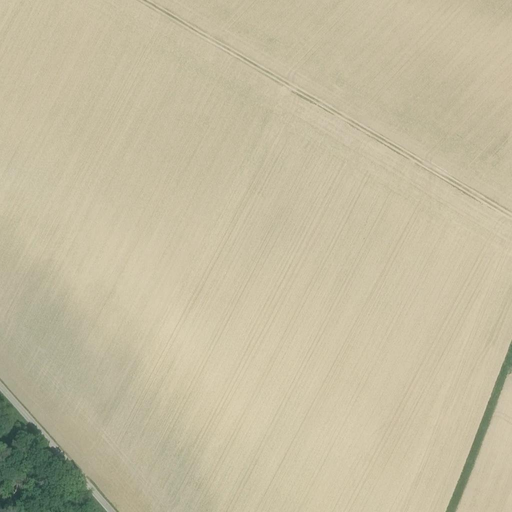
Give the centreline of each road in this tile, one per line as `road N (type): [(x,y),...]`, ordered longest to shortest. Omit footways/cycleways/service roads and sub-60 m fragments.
road 1 (track): [(511,218),(145,0)]
road 2 (track): [(110,511),(0,386)]
